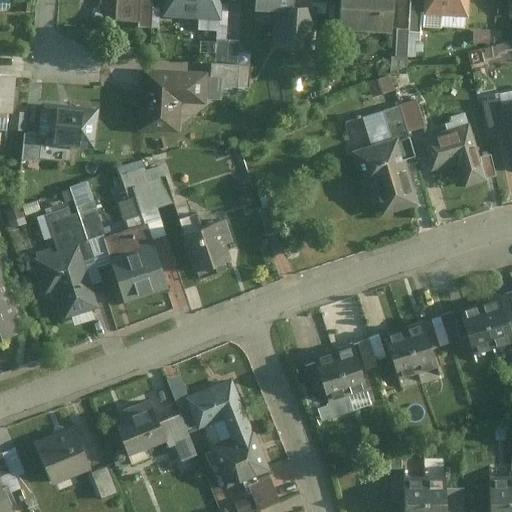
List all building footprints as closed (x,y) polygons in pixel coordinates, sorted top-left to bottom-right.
[(138,0),(113,0),(113,22),(138,23),(138,0)] [(219,0),(160,0),(159,17),(219,21),(219,0)] [(287,0),(251,0),(251,11),(287,13),(287,0)] [(320,0),(305,0),(305,10),(320,10),(320,0)] [(393,0),(340,0),(339,30),(392,32),(393,0)] [(418,19),(419,0),(409,0),(409,32),(396,32),(395,56),(413,57),(413,43),(419,43),(418,19)] [(419,0),(418,19),(467,22),(468,0),(419,0)] [(307,16),(286,16),(286,25),(271,24),(270,55),(305,56),(307,16)] [(236,41),(214,40),(213,64),(235,65),(236,41)] [(482,41),(465,42),(466,56),(483,55),(482,41)] [(213,64),(209,64),(209,77),(218,77),(218,91),(236,92),(236,84),(246,85),(247,65),(235,65),(213,64)] [(139,69),(135,131),(175,133),(177,102),(203,104),(205,73),(139,69)] [(375,92),(397,86),(394,72),(371,78),(375,92)] [(12,75),(0,74),(0,114),(10,115),(12,75)] [(498,125),(493,108),(491,99),(476,103),(483,130),(498,125)] [(415,102),(360,120),(368,147),(393,139),(418,132),(415,121),(420,120),(415,102)] [(511,103),(493,108),(498,125),(509,170),(511,169),(511,103)] [(96,109),(38,106),(36,143),(93,147),(96,109)] [(464,125),(420,139),(430,168),(452,160),(461,189),(484,181),(483,179),(476,158),(464,125)] [(368,147),(348,154),(360,192),(371,189),(381,218),(415,207),(400,162),(395,145),(393,139),(368,147)] [(399,149),(395,145),(400,162),(405,166),(399,149)] [(488,155),(476,158),(483,179),(494,176),(488,155)] [(165,209),(153,175),(137,180),(149,214),(165,209)] [(130,221),(149,214),(137,180),(119,186),(130,221)] [(83,208),(96,203),(89,185),(76,190),(83,208)] [(90,216),(71,222),(80,247),(98,240),(90,216)] [(263,220),(252,224),(259,247),(270,243),(263,220)] [(42,233),(51,263),(72,256),(77,272),(86,269),(80,254),(77,255),(68,225),(42,233)] [(92,245),(117,311),(159,296),(136,231),(93,246),(92,245)] [(174,246),(186,282),(220,271),(215,256),(223,254),(216,233),(174,246)] [(51,263),(26,271),(37,306),(46,304),(56,336),(94,324),(77,272),(72,256),(51,263)] [(0,347),(25,339),(0,262),(0,347)] [(511,332),(500,294),(458,307),(471,349),(511,336),(511,332)] [(450,312),(440,316),(450,343),(461,339),(450,312)] [(450,343),(440,316),(429,320),(439,347),(450,343)] [(424,321),(385,335),(400,380),(440,366),(424,321)] [(367,339),(353,343),(363,374),(368,372),(367,368),(375,365),(367,339)] [(353,343),(304,359),(325,418),(372,401),(363,374),(353,343)] [(219,423),(242,414),(229,382),(189,398),(199,424),(217,417),(219,423)] [(120,419),(111,423),(123,456),(164,440),(166,445),(184,438),(176,417),(156,424),(146,400),(136,404),(139,410),(124,416),(122,409),(117,410),(120,419)] [(222,488),(264,471),(242,414),(219,423),(229,448),(209,456),(222,488)] [(76,428),(36,444),(54,486),(93,470),(76,428)] [(14,448),(0,453),(0,478),(7,475),(10,482),(26,475),(14,448)] [(103,468),(89,475),(100,500),(115,493),(103,468)] [(511,511),(511,473),(485,474),(484,511),(511,511)] [(443,475),(402,475),(402,511),(454,511),(454,495),(443,495),(443,475)] [(248,499),(234,505),(237,511),(252,511),(255,511),(262,511),(280,505),(268,476),(243,486),(248,499)]
